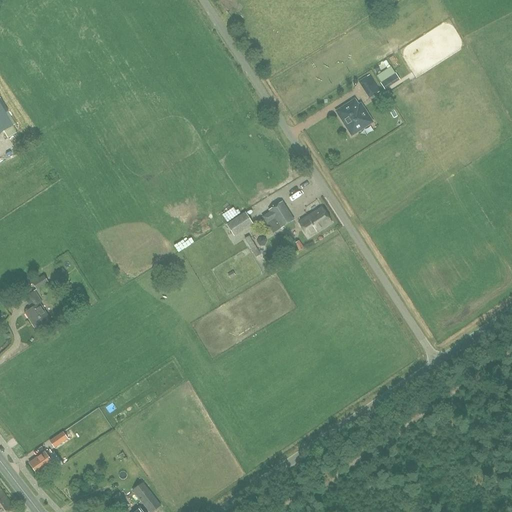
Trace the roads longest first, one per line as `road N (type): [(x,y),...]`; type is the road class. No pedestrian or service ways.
road 1 (unclassified): [(436,361),(203,0)]
road 2 (unclassified): [(216,511),(436,361)]
road 3 (unknown): [(286,511),(449,395)]
